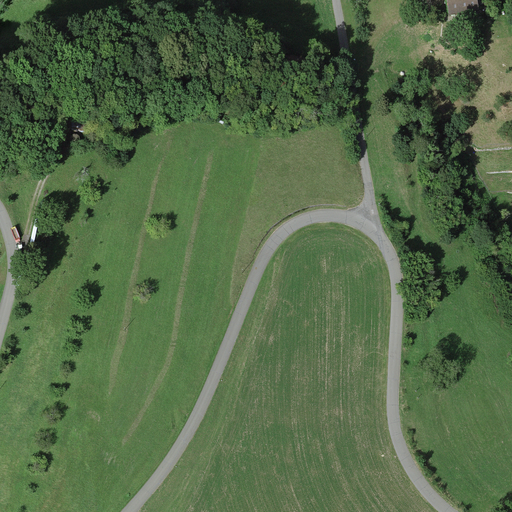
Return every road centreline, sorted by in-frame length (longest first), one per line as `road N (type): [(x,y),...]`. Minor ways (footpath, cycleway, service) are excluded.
road 1 (unclassified): [(366,225),(349,208),(293,221),(263,260),(173,455),(128,511)]
road 2 (unclassified): [(448,511),(422,486),(393,435),(395,281),(392,258),(366,225)]
road 3 (track): [(0,55),(57,77),(69,101),(15,258)]
road 4 (unclassified): [(366,225),(335,0)]
road 5 (track): [(234,329),(225,265),(253,138)]
road 6 (unclassified): [(0,211),(15,258),(0,329)]
